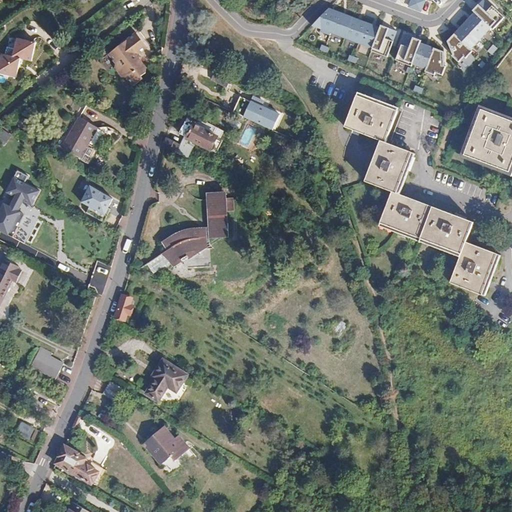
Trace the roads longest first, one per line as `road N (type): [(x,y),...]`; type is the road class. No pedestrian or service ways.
road 1 (residential): [(182,0),(144,189),(108,313),(25,511)]
road 2 (residential): [(0,114),(148,0)]
